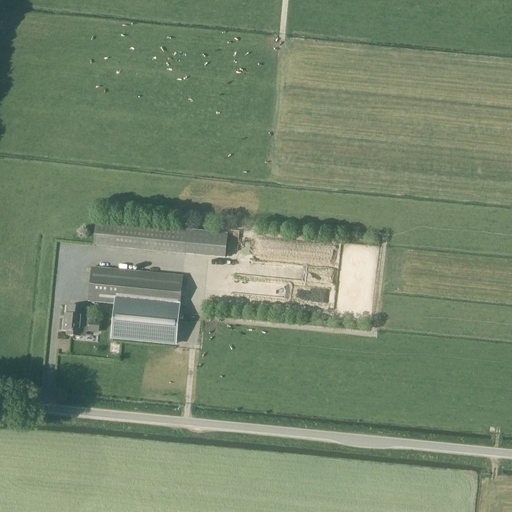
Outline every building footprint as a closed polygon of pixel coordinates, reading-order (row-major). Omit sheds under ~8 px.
[(94,246),(185,255),(188,230),(96,221),(94,246)] [(185,255),(225,258),(228,233),(188,230),(185,255)] [(89,301),(114,303),(111,339),(177,346),(183,276),(93,267),(89,301)] [(66,331),(66,335),(86,337),(89,308),(84,307),(69,305),(68,313),(64,313),(63,331),(66,331)] [(88,332),(99,333),(100,321),(89,319),(88,332)]
